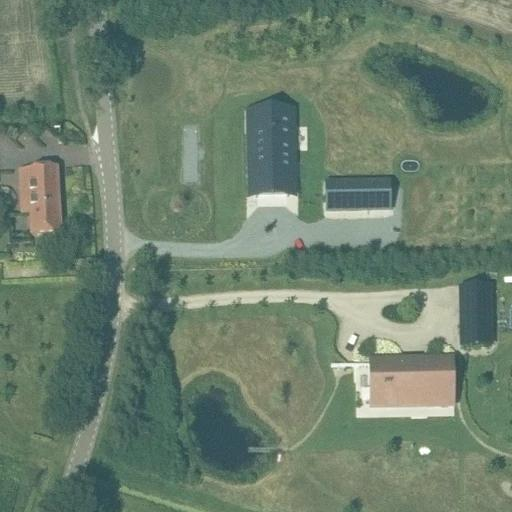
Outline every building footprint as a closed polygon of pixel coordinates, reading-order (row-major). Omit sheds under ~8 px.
[(287,115),(249,115),(249,153),(254,153),(255,194),(293,194),(292,151),(287,151),(287,115)] [(149,121),(148,171),(200,172),(201,122),(149,121)] [(60,235),(56,170),(19,172),(22,216),(29,215),(30,237),(60,235)] [(366,185),(331,186),(331,212),(366,211),(366,185)] [(489,320),(462,321),(462,348),(490,348),(490,340),(489,320)] [(448,364),(373,366),(373,369),(374,369),(374,391),(383,391),(383,393),(391,393),(392,405),(426,404),(426,405),(449,404),(448,364)]
